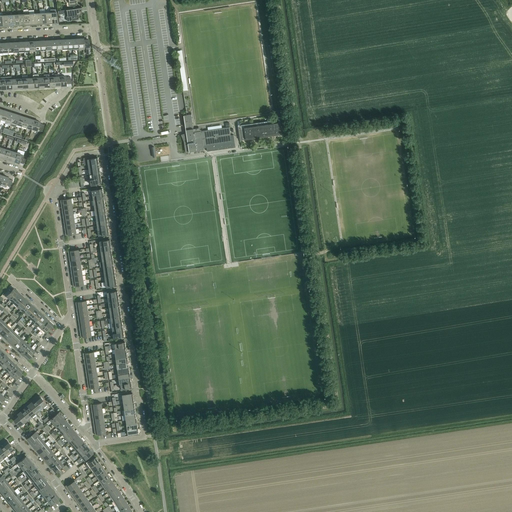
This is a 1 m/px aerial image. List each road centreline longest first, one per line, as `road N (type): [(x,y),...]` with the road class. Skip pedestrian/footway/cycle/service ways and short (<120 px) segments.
road 1 (residential): [(95,444),(144,437),(102,151),(76,155),(54,193)]
road 2 (residential): [(110,143),(90,0)]
road 3 (residential): [(71,313),(54,193)]
